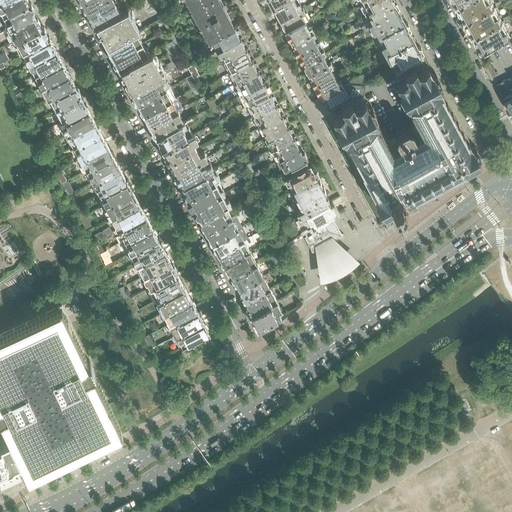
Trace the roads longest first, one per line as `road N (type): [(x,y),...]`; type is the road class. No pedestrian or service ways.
road 1 (residential): [(56,0),(213,286),(246,378)]
road 2 (primary): [(103,511),(419,283)]
road 3 (residential): [(247,0),(392,262)]
road 4 (primary): [(246,378),(67,501)]
road 5 (primary): [(392,262),(246,378)]
road 6 (residential): [(409,0),(480,132),(491,138),(509,130)]
road 7 (residential): [(509,130),(438,0)]
road 8 (primary): [(419,283),(511,205)]
